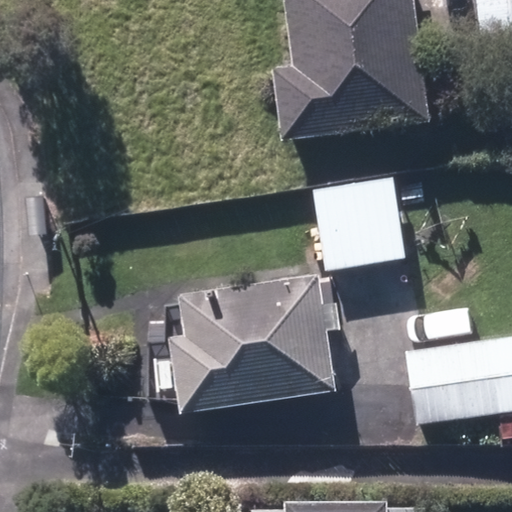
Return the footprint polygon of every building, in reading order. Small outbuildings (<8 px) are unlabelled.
[(272,70),(282,144),(430,126),(413,0),(284,0),(293,68),(272,70)] [(511,0),(476,0),(480,38),(511,35),(511,0)] [(313,192),(325,277),(407,265),(395,182),(313,192)] [(25,190),(29,239),(54,237),(50,188),(25,190)] [(169,340),(181,416),(336,393),(328,334),(340,333),(336,306),(323,308),(319,277),(178,298),(184,338),(169,340)] [(501,416),(504,440),(511,438),(511,339),(406,354),(416,428),(501,416)]
